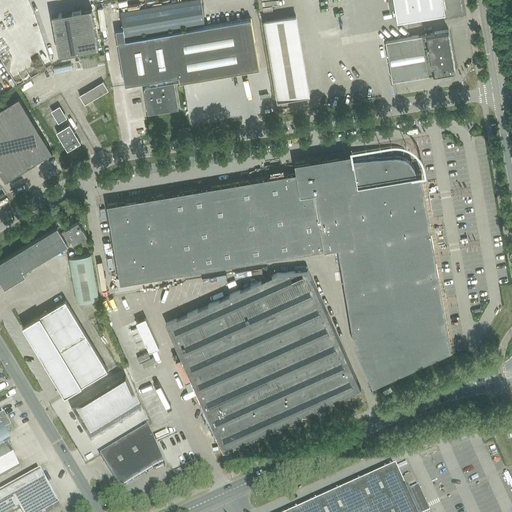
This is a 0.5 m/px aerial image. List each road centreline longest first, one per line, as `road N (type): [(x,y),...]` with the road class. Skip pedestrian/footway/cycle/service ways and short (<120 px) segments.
road 1 (unclassified): [(0,225),(113,158),(498,93)]
road 2 (tertiary): [(181,511),(453,391)]
road 3 (unclassified): [(98,511),(0,348)]
